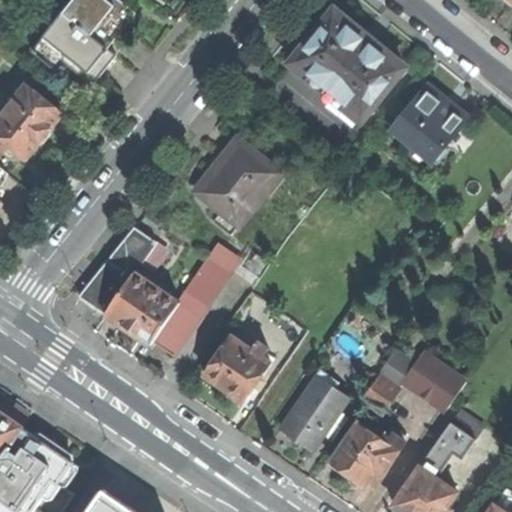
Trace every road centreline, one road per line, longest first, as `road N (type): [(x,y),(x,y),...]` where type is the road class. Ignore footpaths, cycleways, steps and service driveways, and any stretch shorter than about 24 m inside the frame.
road 1 (residential): [(260,0),(0,320)]
road 2 (secondary): [(0,320),(275,511)]
road 3 (unknown): [(171,392),(77,511)]
road 4 (residential): [(511,76),(419,0)]
